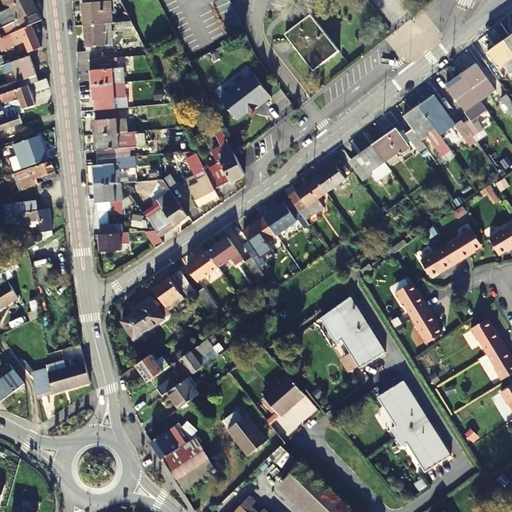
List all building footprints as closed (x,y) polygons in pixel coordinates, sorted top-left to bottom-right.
[(30,23),(39,20),(31,0),(3,0),(14,30),(30,23)] [(240,26),(227,0),(216,0),(214,1),(227,31),(240,26)] [(81,25),(103,23),(102,12),(108,11),(107,1),(79,3),(81,25)] [(311,70),(337,49),(309,14),(282,35),(311,70)] [(111,44),(109,28),(109,22),(103,23),(81,25),(83,47),(111,44)] [(28,51),(39,46),(30,23),(14,30),(0,36),(0,42),(1,42),(0,39),(4,38),(5,42),(13,38),(14,41),(23,38),(28,51)] [(511,35),(503,42),(511,55),(511,35)] [(487,53),(498,69),(511,58),(511,55),(503,42),(487,53)] [(9,61),(18,58),(16,50),(7,53),(9,61)] [(76,61),(88,59),(87,52),(75,53),(76,61)] [(19,81),(16,82),(17,88),(28,85),(33,83),(37,82),(28,54),(18,58),(9,61),(2,63),(0,64),(0,92),(1,94),(11,90),(9,84),(4,70),(14,66),(19,81)] [(93,84),(113,82),(112,74),(118,73),(116,56),(90,59),(93,84)] [(463,78),(481,103),(496,91),(477,65),(469,70),(471,72),(463,78)] [(4,70),(9,84),(16,82),(19,81),(14,66),(4,70)] [(221,99),(237,119),(246,111),(244,109),(255,100),(259,104),(269,95),(252,74),(221,99)] [(37,82),(33,83),(35,92),(50,87),(49,78),(37,82)] [(446,87),(465,114),(481,103),(463,78),(455,84),(453,82),(446,87)] [(11,90),(17,88),(16,82),(9,84),(11,90)] [(96,110),(115,108),(114,105),(116,105),(113,82),(93,84),(96,110)] [(0,97),(0,103),(0,104),(18,99),(21,108),(33,104),(28,85),(17,88),(11,90),(1,94),(1,97),(0,97)] [(420,107),(435,128),(444,122),(446,125),(453,121),(435,96),(420,107)] [(16,114),(14,107),(2,111),(4,118),(16,114)] [(420,107),(405,118),(415,131),(423,142),(430,137),(428,134),(435,128),(420,107)] [(95,135),(117,133),(115,108),(96,110),(97,120),(93,120),(95,135)] [(488,114),(492,119),(499,114),(495,109),(488,114)] [(0,119),(0,129),(19,123),(16,114),(4,118),(0,119)] [(130,131),(138,131),(136,117),(129,117),(130,131)] [(477,129),(471,121),(464,125),(474,139),(484,132),(481,127),(477,129)] [(206,169),(216,187),(244,172),(236,154),(231,146),(220,123),(212,128),(217,137),(211,140),(222,162),(206,169)] [(455,128),(470,149),(478,144),(474,139),(464,125),(463,123),(455,128)] [(130,131),(132,147),(139,146),(138,131),(130,131)] [(423,142),(415,131),(407,136),(415,148),(418,153),(426,147),(423,142)] [(400,154),(401,157),(410,151),(400,137),(397,132),(389,138),(391,141),(383,147),(382,144),(375,149),(386,164),(400,154)] [(98,160),(120,157),(117,133),(95,135),(96,149),(97,149),(98,160)] [(47,158),(39,134),(11,143),(17,162),(21,161),(22,165),(47,158)] [(405,134),(400,137),(410,151),(415,148),(407,136),(405,134)] [(236,154),(243,150),(238,142),(231,146),(236,154)] [(386,164),(375,149),(368,154),(370,156),(362,161),(360,158),(352,164),(364,182),(373,176),(377,183),(392,173),(386,164)] [(119,183),(122,182),(121,169),(135,167),(134,156),(120,157),(98,160),(93,160),(94,185),(119,183)] [(198,204),(218,195),(199,158),(198,158),(197,159),(197,161),(198,162),(192,165),(195,172),(201,169),(204,176),(198,179),(196,175),(187,179),(189,187),(198,204)] [(55,171),(51,160),(17,171),(22,188),(38,183),(36,177),(55,171)] [(318,181),(329,197),(347,183),(336,168),(318,181)] [(291,200),(303,216),(329,197),(318,181),(291,200)] [(119,183),(94,185),(96,213),(110,212),(109,202),(114,202),(113,186),(119,185),(119,183)] [(157,200),(161,206),(144,217),(146,220),(153,231),(154,233),(171,222),(172,225),(187,215),(171,190),(157,200)] [(38,241),(51,233),(48,207),(35,209),(33,199),(11,203),(12,212),(17,212),(18,222),(36,219),(38,241)] [(266,221),(278,238),(298,224),(286,207),(266,221)] [(139,223),(144,231),(153,231),(146,220),(139,223)] [(245,234),(257,252),(278,238),(266,221),(245,234)] [(501,232),(488,239),(498,256),(510,248),(511,249),(511,248),(511,226),(502,233),(501,232)] [(460,239),(434,256),(433,254),(421,262),(431,278),(443,270),(444,272),(471,255),(470,254),(482,246),(472,230),(459,238),(460,239)] [(153,231),(144,231),(152,248),(160,243),(154,233),(153,231)] [(120,244),(126,244),(125,232),(97,234),(98,250),(120,249),(120,244)] [(36,242),(30,233),(17,241),(22,250),(26,248),(36,242)] [(207,252),(219,269),(239,255),(229,238),(207,252)] [(187,266),(199,283),(219,269),(207,252),(187,266)] [(253,259),(258,267),(262,265),(263,264),(258,256),(253,259)] [(258,267),(253,259),(246,264),(253,274),(259,269),(258,267)] [(49,262),(43,263),(36,264),(38,282),(45,280),(52,279),(49,262)] [(197,294),(180,271),(173,276),(190,301),(198,295),(197,294)] [(171,309),(169,305),(182,295),(170,278),(154,289),(169,311),(171,309)] [(0,285),(0,307),(17,298),(7,281),(0,285)] [(438,321),(429,308),(421,294),(419,295),(412,283),(396,293),(403,305),(405,304),(421,331),(420,332),(428,344),(444,334),(436,322),(438,321)] [(197,294),(198,295),(211,314),(217,309),(204,290),(197,294)] [(137,340),(165,320),(150,299),(136,309),(139,313),(124,323),(137,340)] [(385,354),(362,318),(351,299),(319,320),(336,347),(342,344),(360,371),(385,354)] [(488,319),(471,329),(479,342),(480,341),(496,367),(495,368),(503,380),(511,374),(511,359),(511,358),(511,356),(496,330),(495,331),(488,319)] [(203,324),(188,334),(196,345),(210,335),(203,324)] [(231,324),(214,336),(216,339),(233,327),(231,324)] [(228,339),(220,344),(216,339),(214,336),(174,365),(185,379),(201,368),(197,362),(215,350),(219,354),(224,351),(223,350),(231,344),(228,339)] [(417,359),(420,367),(439,361),(435,349),(423,353),(424,356),(417,359)] [(152,355),(136,366),(148,383),(164,372),(152,355)] [(0,376),(0,396),(2,399),(28,381),(11,360),(1,368),(5,372),(0,376)] [(33,383),(39,403),(89,386),(82,367),(36,382),(33,383)] [(266,399),(284,416),(306,394),(288,376),(266,399)] [(190,378),(169,393),(181,409),(202,395),(190,378)] [(178,386),(174,381),(172,380),(159,389),(164,397),(169,393),(178,386)] [(377,399),(395,427),(390,431),(395,440),(426,419),(404,383),(377,399)] [(511,385),(501,393),(508,405),(509,404),(511,408),(511,385)] [(134,417),(149,407),(144,400),(130,410),(134,417)] [(236,412),(223,423),(229,431),(242,420),(236,412)] [(250,457),(268,442),(247,416),(242,420),(229,431),(250,457)] [(425,473),(451,457),(426,419),(395,440),(401,450),(407,446),(425,473)] [(163,459),(184,445),(173,428),(159,438),(152,442),(163,459)] [(286,444),(276,453),(283,459),(293,448),(287,443),(286,444)] [(283,459),(290,465),(299,454),(293,448),(283,459)] [(305,459),(299,454),(290,465),(295,470),(305,459)] [(362,511),(355,505),(305,459),(295,470),(287,479),(323,511),(362,511)] [(250,495),(241,505),(249,511),(269,511),(251,495),(250,495)]
